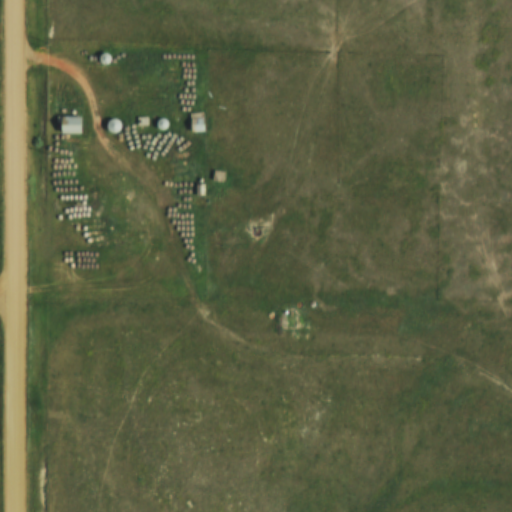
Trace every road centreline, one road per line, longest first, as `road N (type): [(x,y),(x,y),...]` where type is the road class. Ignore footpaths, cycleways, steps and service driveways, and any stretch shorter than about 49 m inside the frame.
road 1 (tertiary): [(13,511),(14,0)]
road 2 (track): [(511,392),(413,351),(241,340),(199,310),(177,256)]
